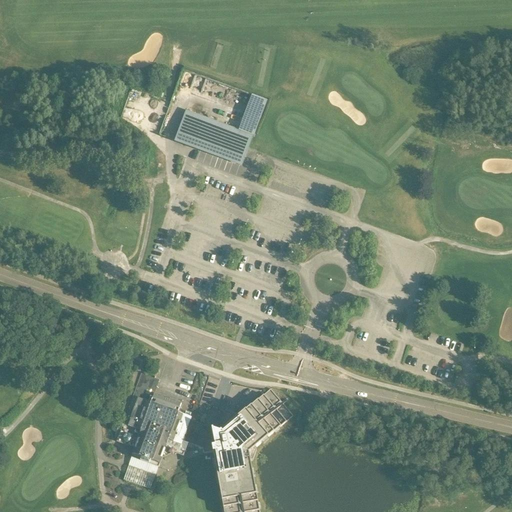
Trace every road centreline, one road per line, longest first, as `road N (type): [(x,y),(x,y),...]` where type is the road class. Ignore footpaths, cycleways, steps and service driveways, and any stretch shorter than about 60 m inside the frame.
road 1 (unclassified): [(284,372),(0,278)]
road 2 (unclassified): [(511,427),(311,379)]
